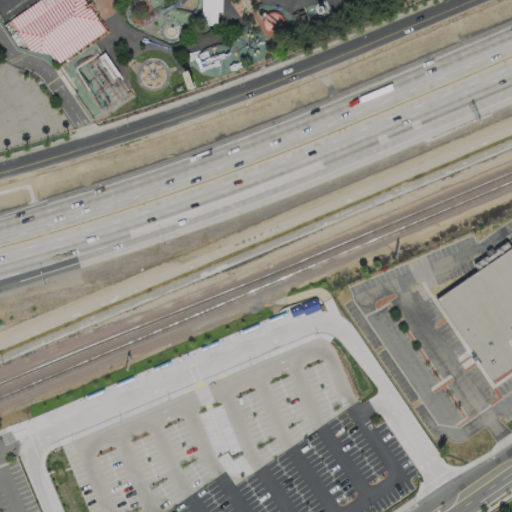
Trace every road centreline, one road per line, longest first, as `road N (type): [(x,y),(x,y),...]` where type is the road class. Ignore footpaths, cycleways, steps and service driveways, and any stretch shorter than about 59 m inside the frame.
road 1 (motorway): [(511,40),(280,139),(0,230)]
road 2 (residential): [(464,0),(282,78),(0,170)]
road 3 (motorway): [(147,226),(511,80)]
road 4 (motorway): [(0,283),(64,265),(147,226)]
road 5 (motorway): [(0,262),(147,226)]
